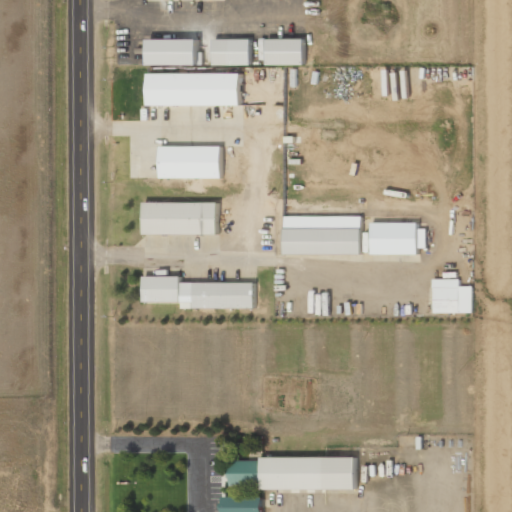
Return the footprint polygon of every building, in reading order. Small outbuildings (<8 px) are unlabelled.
[(253,65),(253,39),(215,40),(216,66),(253,65)] [(306,65),(306,39),(268,40),(269,66),(306,65)] [(202,40),(150,40),(150,66),(202,65),(202,40)] [(244,106),(243,74),(150,74),(150,106),(244,106)] [(224,147),(162,146),(162,178),(224,179),(224,147)] [(220,235),(220,203),(146,203),(146,235),(220,235)] [(364,217),(286,218),(287,256),(365,254),(364,217)] [(421,255),(421,249),(428,248),(428,229),(421,229),(420,223),(374,224),(374,255),(421,255)] [(257,283),(183,283),(183,277),(145,277),(146,303),(183,302),(183,309),(258,309),(257,283)] [(474,313),(474,287),(461,287),(461,280),(435,280),(435,314),(474,313)] [(358,458),(232,459),(232,487),(264,487),(264,491),(358,490),(358,458)] [(264,511),(264,497),(225,497),(224,511),(264,511)]
